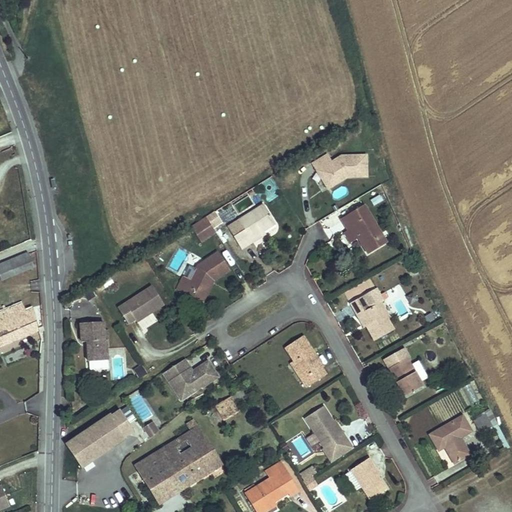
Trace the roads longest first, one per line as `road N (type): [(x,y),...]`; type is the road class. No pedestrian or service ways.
road 1 (residential): [(51,511),(55,358),(45,213),(0,62)]
road 2 (residential): [(423,510),(422,495),(309,303)]
road 3 (residential): [(309,303),(294,277),(283,277),(220,321),(224,342),(240,343)]
